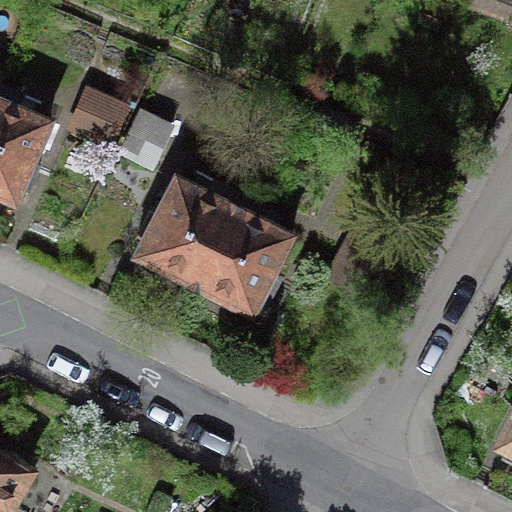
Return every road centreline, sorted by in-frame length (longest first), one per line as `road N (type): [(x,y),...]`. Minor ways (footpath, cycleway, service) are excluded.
road 1 (residential): [(0,316),(339,485)]
road 2 (residential): [(339,485),(511,179)]
